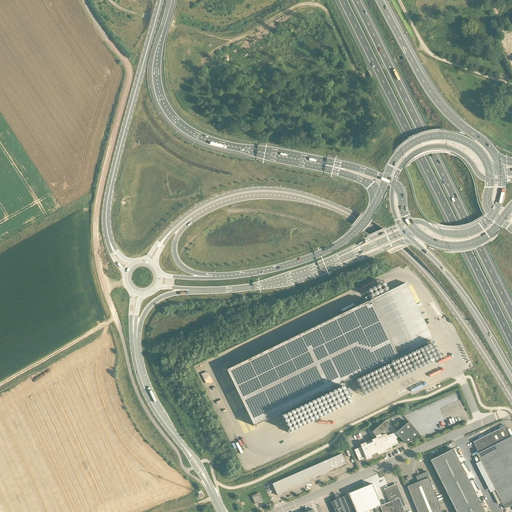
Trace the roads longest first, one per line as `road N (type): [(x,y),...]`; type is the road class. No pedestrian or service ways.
road 1 (track): [(109,0),(227,38),(318,4),(361,76),(422,48),(399,0)]
road 2 (motorway): [(342,0),(511,341)]
road 3 (motorway): [(511,314),(355,0)]
road 4 (unclassified): [(104,286),(96,209),(130,76),(83,0)]
road 5 (secondary): [(511,398),(415,263),(372,227),(317,200)]
road 6 (motorway): [(173,0),(158,80),(175,117),(214,141),(321,163)]
road 7 (tertiary): [(109,242),(108,196),(160,0)]
road 8 (unclassified): [(276,511),(501,413)]
road 9 (motorway): [(494,158),(433,99),(378,0)]
road 10 (secondary): [(375,201),(328,250),(212,277)]
road 11 (motorway): [(413,243),(469,303),(511,373)]
road 12 (secondary): [(188,290),(258,286),(337,261)]
road 13 (track): [(116,317),(0,384)]
road 14 (secondary): [(189,215),(240,193),(317,200)]
road 15 (trunk): [(486,166),(465,143),(431,138),(399,153),(384,179)]
road 16 (tertiary): [(187,452),(146,393),(132,337)]
road 17 (trunk): [(489,181),(457,153),(434,147),(409,157),(392,184)]
